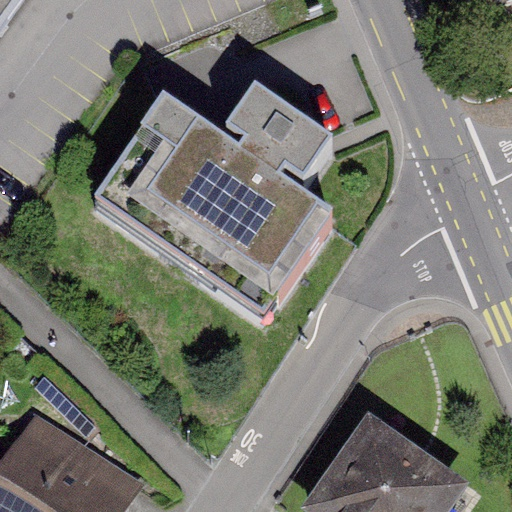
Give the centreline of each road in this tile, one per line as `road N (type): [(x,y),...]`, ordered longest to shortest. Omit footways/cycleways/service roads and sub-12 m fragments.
road 1 (residential): [(227,511),(362,308),(404,256),(472,208)]
road 2 (tertiary): [(385,0),(472,208)]
